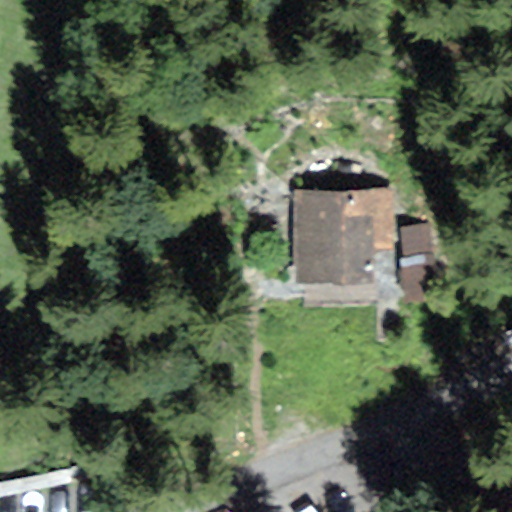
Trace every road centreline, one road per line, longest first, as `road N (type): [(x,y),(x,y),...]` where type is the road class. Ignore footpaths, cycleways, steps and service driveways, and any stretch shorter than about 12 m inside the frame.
road 1 (unclassified): [(511,356),(233,493),(176,511)]
road 2 (track): [(511,496),(379,422)]
